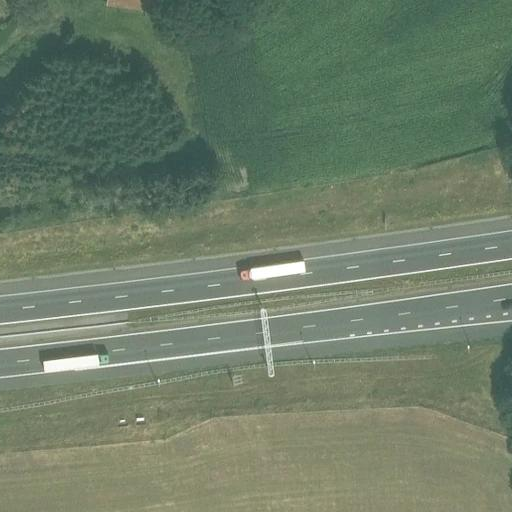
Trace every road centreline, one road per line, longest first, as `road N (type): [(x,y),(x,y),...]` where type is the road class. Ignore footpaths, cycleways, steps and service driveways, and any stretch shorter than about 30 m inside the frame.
road 1 (motorway): [(0,363),(511,296)]
road 2 (motorway): [(511,245),(0,311)]
